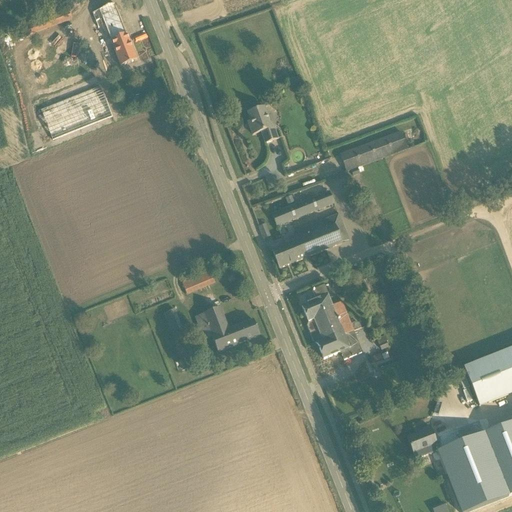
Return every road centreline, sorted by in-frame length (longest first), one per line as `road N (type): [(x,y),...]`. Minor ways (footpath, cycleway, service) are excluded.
road 1 (secondary): [(351,511),(150,0)]
road 2 (track): [(279,291),(511,199)]
